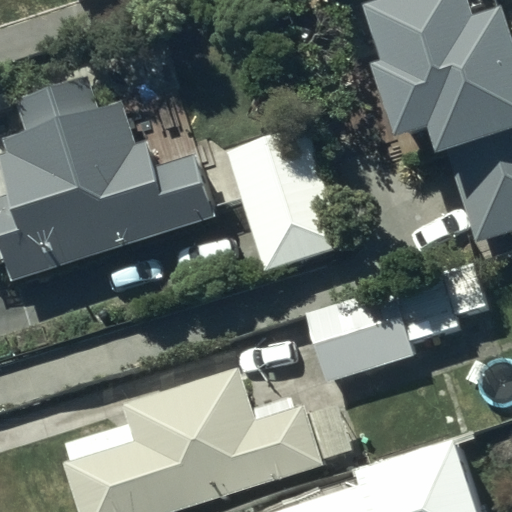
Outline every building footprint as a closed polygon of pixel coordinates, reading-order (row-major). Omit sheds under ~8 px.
[(459,0),(424,0),(360,20),(376,74),(368,76),(392,153),(429,141),(438,168),(451,164),(476,245),(511,233),(511,51),(503,22),(469,32),(459,0)] [(15,105),(25,140),(3,147),(7,160),(0,162),(0,178),(8,203),(0,205),(0,270),(4,269),(10,287),(212,224),(194,163),(152,176),(144,148),(135,151),(122,111),(98,118),(87,83),(15,105)] [(305,130),(225,156),(265,277),(344,251),(305,130)] [(476,266),(302,317),(323,388),(414,362),(410,347),(460,332),(456,318),(488,308),(476,266)] [(62,468),(75,511),(188,511),(314,473),(319,487),(358,475),(337,406),(306,415),(303,406),(295,408),(292,398),(251,411),(240,374),(120,411),(125,427),(64,445),(70,465),(62,468)] [(366,486),(285,511),(482,511),(457,435),(360,466),(366,486)]
